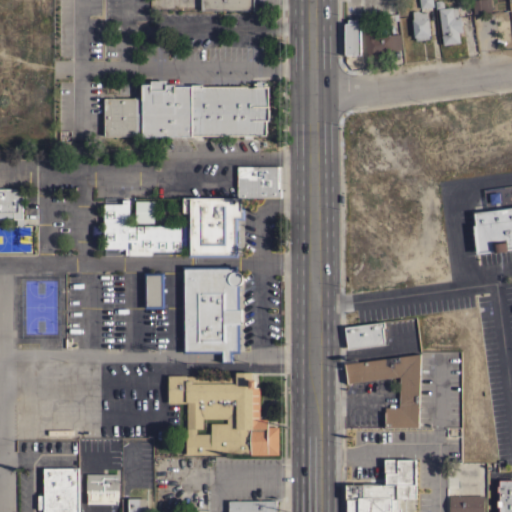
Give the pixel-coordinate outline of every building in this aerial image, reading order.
[(200,0),(254,0),(254,6),(253,6),(253,10),(202,9),(202,8),(200,8),(200,0)] [(418,0),(432,0),(433,6),(420,8),(418,0)] [(443,7),(452,7),(452,8),(456,7),(457,16),(460,15),(460,19),(462,20),(462,23),(461,25),(462,31),(458,31),(459,42),(442,44),(439,18),(437,18),(437,16),(439,16),(438,8),(435,9),(434,0),(440,0),(443,2),(443,7)] [(426,12),(426,17),(427,17),(430,35),(428,35),(429,38),(415,40),(415,37),(413,37),(411,19),(413,19),(412,11),(417,10),(421,12),(426,12)] [(344,23),(347,23),(347,19),(350,19),(350,18),(354,18),(354,19),(356,19),(356,23),(360,23),(360,54),(344,54),(344,23)] [(364,30),(375,28),(376,36),(399,33),(401,49),(381,52),(381,54),(378,54),(379,57),(367,58),(364,30)] [(245,86),(251,82),(256,81),(261,81),(263,81),(266,82),(266,85),(268,85),(268,105),(269,105),(269,120),(266,120),(266,135),(191,136),(142,137),(142,135),(104,135),(104,103),(102,103),(102,99),(104,99),(104,98),(141,98),(141,85),(150,84),(150,81),(165,80),(165,84),(174,84),(174,86),(190,86),(190,84),(202,84),(202,86),(245,86)] [(237,166),(279,166),(279,188),(280,188),(280,197),(244,197),(237,197),(237,166)] [(0,188),(18,188),(18,192),(22,192),(21,218),(23,218),(22,225),(16,225),(16,218),(0,218),(0,188)] [(244,197),(244,219),(237,219),(238,256),(188,256),(187,245),(181,245),(181,240),(180,240),(180,251),(152,251),(152,253),(151,253),(151,254),(128,254),(122,254),(122,250),(118,250),(118,248),(103,248),(103,203),(122,203),(122,199),(128,199),(128,225),(180,225),(180,237),(181,237),(181,225),(188,225),(188,212),(182,212),(182,197),(237,197),(244,197)] [(154,200),(154,218),(150,223),(139,223),(134,219),(134,204),(139,200),(154,200)] [(511,248),(507,249),(507,251),(494,253),(494,251),(476,253),(472,225),(475,225),(473,212),(511,206),(511,248)] [(91,225),(101,225),(101,245),(91,245),(91,225)] [(240,308),(241,308),(241,323),(239,323),(239,352),(232,352),(232,362),(220,362),(220,352),(182,353),(181,266),(237,265),(237,271),(239,272),(240,273),(242,277),(242,280),(241,281),(239,284),(240,308)] [(143,272),(163,272),(164,308),(144,308),(143,272)] [(383,321),(384,327),(382,327),(384,343),(347,348),(344,327),(383,321)] [(418,423),(417,423),(417,427),(384,427),(384,406),(398,407),(399,376),(346,383),(344,363),(420,353),(418,423)] [(259,394),(258,394),(258,395),(259,395),(259,402),(258,402),(259,402),(259,409),(258,409),(258,410),(259,410),(259,417),(257,417),(259,417),(259,419),(266,419),(266,420),(267,420),(267,426),(278,426),(278,454),(249,454),(249,453),(227,453),(227,454),(185,454),(185,433),(186,433),(186,402),(185,402),(185,403),(167,403),(167,375),(185,375),(201,375),(201,377),(235,376),(235,372),(251,372),(251,379),(256,379),(256,386),(257,386),(257,387),(259,387),(259,394)] [(384,484),(384,459),(415,459),(415,484),(416,484),(416,498),(398,498),(398,508),(400,508),(400,511),(346,511),(346,499),(345,499),(345,484),(384,484)] [(78,511),(43,511),(43,509),(37,509),(37,495),(43,495),(43,468),(78,467),(78,511)] [(118,474),(117,493),(117,504),(87,503),(87,492),(86,492),(86,473),(118,474)] [(495,511),(495,496),(499,496),(499,491),(497,491),(497,485),(499,485),(499,480),(511,480),(511,511),(495,511)] [(483,495),(483,511),(449,511),(449,495),(483,495)] [(127,511),(127,498),(128,498),(145,498),(145,511),(127,511)] [(276,500),(276,511),(228,511),(228,500),(276,500)]
